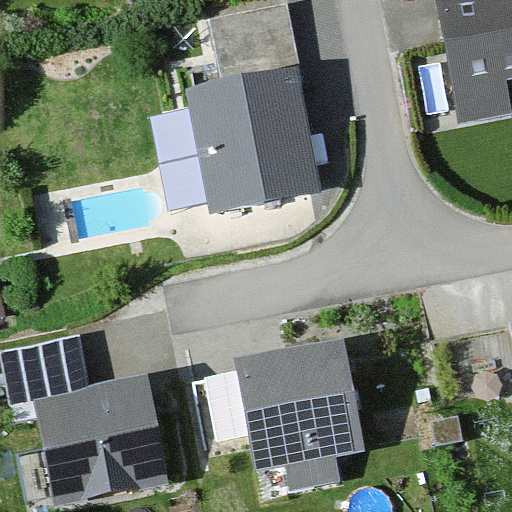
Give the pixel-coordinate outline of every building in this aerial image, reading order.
[(467,98),(511,90),(511,0),(453,10),(467,98)] [(230,36),(242,100),(316,88),(331,86),(320,20),(230,36)] [(225,211),(333,194),(316,88),(242,100),(208,106),(225,211)] [(43,264),(0,272),(0,312),(49,303),(43,264)] [(269,478),(377,461),(360,356),(252,373),(269,478)] [(60,511),(95,511),(170,500),(153,394),(45,412),(60,511)]
